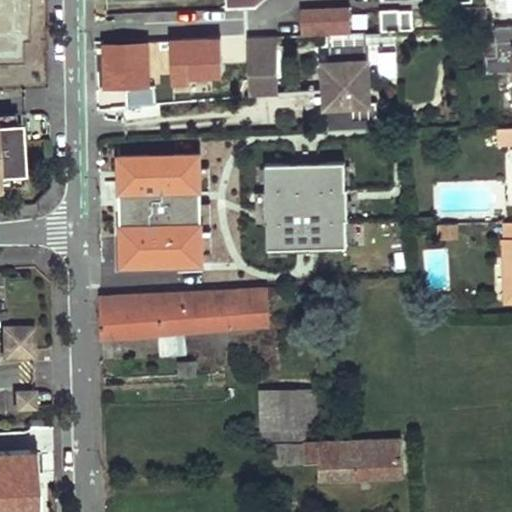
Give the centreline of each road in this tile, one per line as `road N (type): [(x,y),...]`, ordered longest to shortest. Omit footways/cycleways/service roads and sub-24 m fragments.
road 1 (residential): [(86,511),(79,229)]
road 2 (residential): [(75,0),(79,229)]
